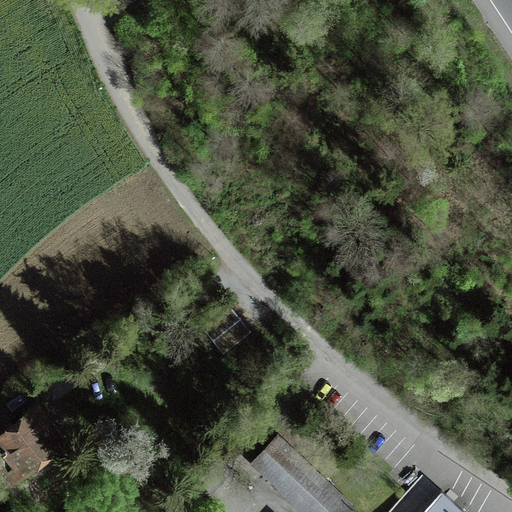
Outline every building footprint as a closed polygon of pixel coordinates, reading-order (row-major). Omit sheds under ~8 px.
[(202,326),(223,353),(250,331),(229,305),(202,326)] [(38,404),(0,434),(0,467),(11,482),(21,474),(66,438),(38,404)] [(277,436),(253,461),(307,511),(345,511),(351,506),(277,436)] [(159,494),(141,472),(149,465),(142,456),(134,463),(131,459),(120,468),(148,503),(159,494)] [(460,511),(440,494),(423,511),(460,511)]
